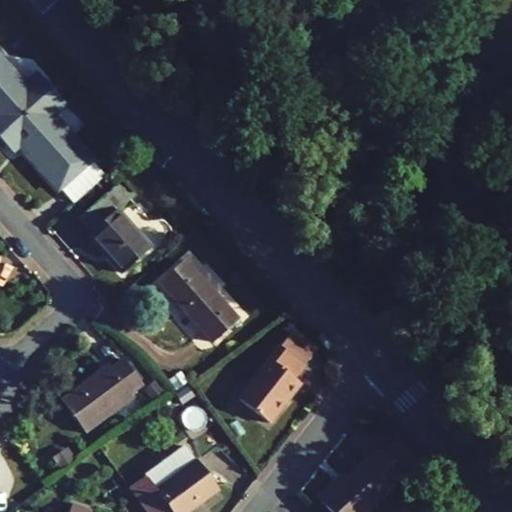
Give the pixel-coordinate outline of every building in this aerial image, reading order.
[(0,134),(51,88),(38,73),(24,85),(0,58),(0,134)] [(51,88),(0,134),(0,139),(11,152),(18,145),(57,189),(60,186),(74,202),(102,177),(88,161),(90,159),(51,115),(65,103),(51,88)] [(118,159),(134,145),(121,130),(105,144),(118,159)] [(122,272),(150,247),(116,210),(129,199),(117,185),(80,219),(92,232),(88,235),(122,272)] [(212,342),(237,319),(185,260),(159,283),(212,342)] [(279,346),(238,399),(268,422),(299,382),(293,378),(303,365),(279,346)] [(97,372),(59,399),(84,433),(131,398),(129,395),(141,386),(122,360),(110,369),(100,376),(97,372)] [(100,376),(110,369),(107,365),(97,372),(100,376)] [(185,381),(179,373),(169,380),(175,388),(185,381)] [(154,382),(144,390),(152,401),(162,393),(154,382)] [(187,386),(175,394),(181,404),(193,396),(187,386)] [(155,490),(194,460),(185,447),(145,477),(155,490)] [(330,511),(363,511),(403,476),(399,471),(382,453),(379,448),(347,477),(321,501),(330,511)] [(66,450),(54,458),(60,468),(73,460),(66,450)] [(195,460),(194,460),(155,490),(170,511),(187,511),(217,490),(195,460)] [(317,497),(321,501),(347,477),(344,473),(317,497)]
